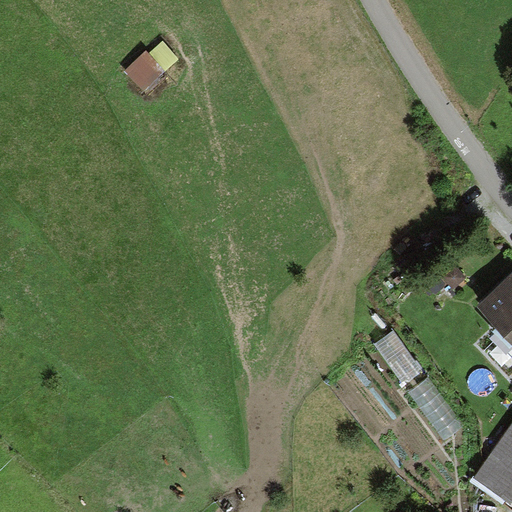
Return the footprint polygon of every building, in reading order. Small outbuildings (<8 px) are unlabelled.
[(163,36),(130,68),(149,87),(182,55),(163,36)] [(459,277),(446,260),(419,281),(432,298),(459,277)] [(511,272),(478,306),(511,340),(511,272)] [(397,326),(378,340),(406,380),(425,367),(397,326)] [(450,434),(463,424),(454,412),(441,422),(450,434)] [(511,490),(511,419),(474,474),(508,497),(511,490)]
